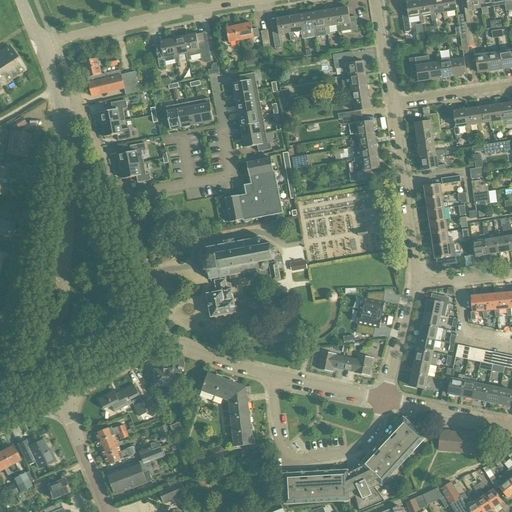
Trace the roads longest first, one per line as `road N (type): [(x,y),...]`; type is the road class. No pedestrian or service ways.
road 1 (tertiary): [(64,395),(60,303),(69,172)]
road 2 (residential): [(384,397),(380,417),(353,448),(292,458),(280,449),(275,376)]
road 3 (residential): [(40,46),(243,0)]
road 4 (residential): [(214,79),(225,176),(125,194)]
road 5 (residential): [(417,281),(390,102)]
road 6 (residential): [(153,336),(156,304),(116,199)]
road 7 (residential): [(511,426),(384,397)]
road 8 (tertiary): [(40,46),(65,127),(69,172)]
road 9 (residential): [(275,376),(153,336)]
road 10 (tertiary): [(108,511),(64,395)]
road 11 (residential): [(390,102),(511,85)]
road 12 (residential): [(384,397),(417,281)]
